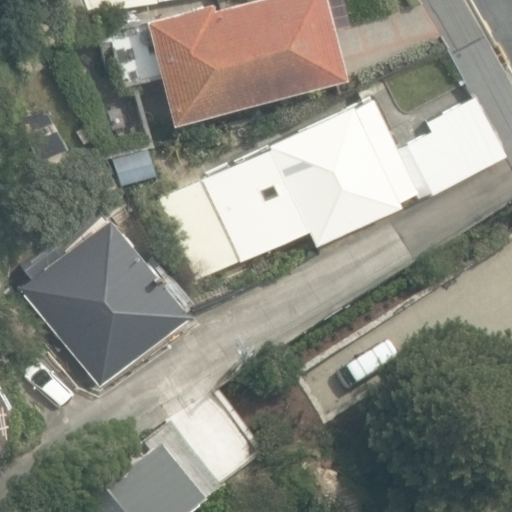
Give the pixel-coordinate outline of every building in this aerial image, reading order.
[(18,0),(34,33),(62,19),(53,0),(18,0)] [(76,0),(81,9),(135,0),(76,0)] [(192,0),(146,12),(173,116),(343,72),(324,0),(216,0),(212,1),(211,0),(192,0)] [(193,236),(210,269),(304,222),(315,242),(401,198),(399,194),(424,182),(428,191),(505,152),(475,92),(425,118),(431,129),(399,145),(373,94),(356,103),(353,98),(257,147),(254,139),(228,152),(232,159),(200,175),(223,220),(193,236)] [(113,156),(123,182),(156,170),(146,144),(113,156)] [(17,284),(98,384),(189,311),(105,208),(58,246),(62,250),(57,254),(49,244),(29,260),(36,269),(17,284)] [(282,373),(317,432),(383,388),(381,384),(432,364),(406,292),(344,323),(341,318),(307,342),(313,351),(282,373)] [(196,511),(203,507),(156,446),(70,511),(196,511)]
